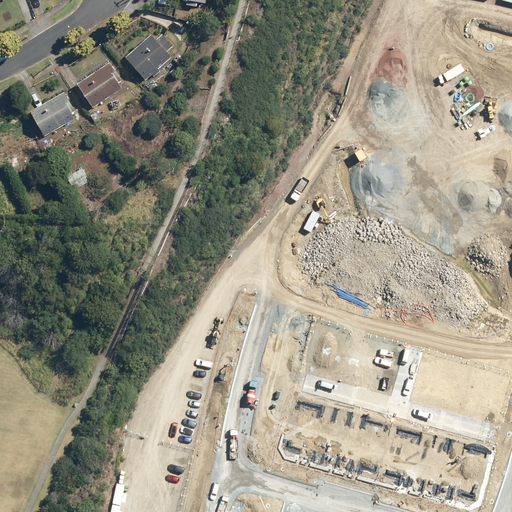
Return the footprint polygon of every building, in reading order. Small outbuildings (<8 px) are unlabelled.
[(167,57),(162,51),(168,46),(158,34),(152,40),(147,34),(121,58),(141,79),(148,73),(150,76),(156,71),(154,68),(167,57)] [(118,80),(106,62),(74,83),(89,107),(118,89),(114,82),(118,80)] [(62,92),(27,111),(41,136),(72,119),(69,113),(72,111),(62,92)] [(94,111),(88,115),(92,121),(98,118),(94,111)] [(0,161),(29,151),(18,121),(0,128),(0,161)] [(76,169),(59,178),(67,192),(84,183),(76,169)] [(305,295),(289,293),(286,310),(302,313),(305,295)] [(286,392),(272,437),(288,442),(286,450),(337,466),(340,457),(365,465),(379,420),(286,392)] [(382,422),(369,467),(385,472),(383,479),(434,495),(436,487),(462,494),(475,449),(382,422)]
